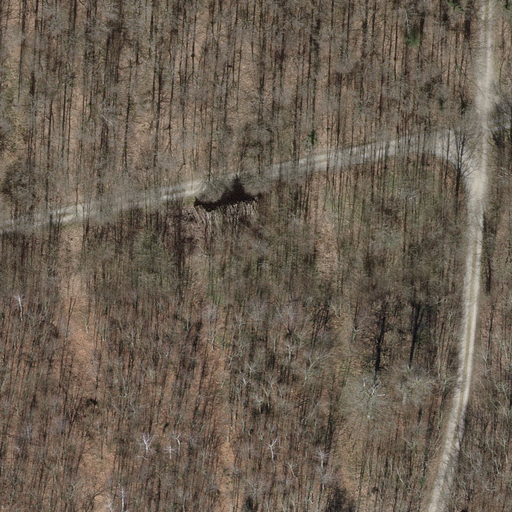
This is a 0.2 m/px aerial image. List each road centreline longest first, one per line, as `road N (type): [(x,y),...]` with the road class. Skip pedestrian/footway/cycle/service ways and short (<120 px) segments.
road 1 (track): [(0,225),(511,124)]
road 2 (track): [(488,0),(466,367),(434,511)]
